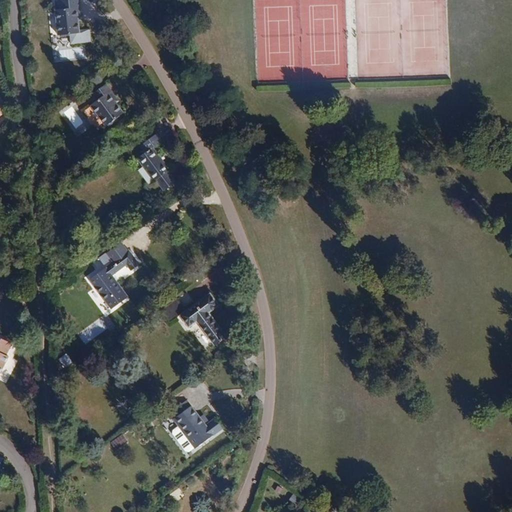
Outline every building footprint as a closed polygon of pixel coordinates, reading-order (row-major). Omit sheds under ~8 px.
[(78,17),(81,17),(79,0),(62,0),(60,0),(60,9),(57,9),(58,35),(80,33),(79,20),(78,17)] [(103,33),(91,37),(95,51),(107,47),(103,33)] [(114,100),(117,98),(106,84),(91,95),(96,101),(90,105),(105,126),(124,113),(116,103),(114,100)] [(146,152),(137,159),(153,181),(169,170),(153,148),(162,141),(157,134),(141,145),(146,152)] [(114,262),(128,251),(121,241),(107,252),(114,262)] [(128,251),(114,262),(90,280),(112,309),(128,297),(112,276),(126,265),(131,272),(140,265),(128,251)] [(169,323),(180,315),(189,327),(197,322),(215,346),(227,337),(208,313),(219,305),(210,293),(185,312),(176,300),(161,311),(169,323)] [(0,373),(8,358),(5,356),(11,344),(0,338),(0,373)] [(67,353),(60,358),(65,366),(73,361),(67,353)] [(173,411),(177,417),(191,406),(187,400),(173,411)] [(205,426),(191,406),(177,417),(173,419),(178,425),(172,429),(172,434),(184,450),(188,451),(193,447),(195,449),(223,429),(215,419),(205,426)] [(123,433),(111,442),(116,449),(128,441),(123,433)]
